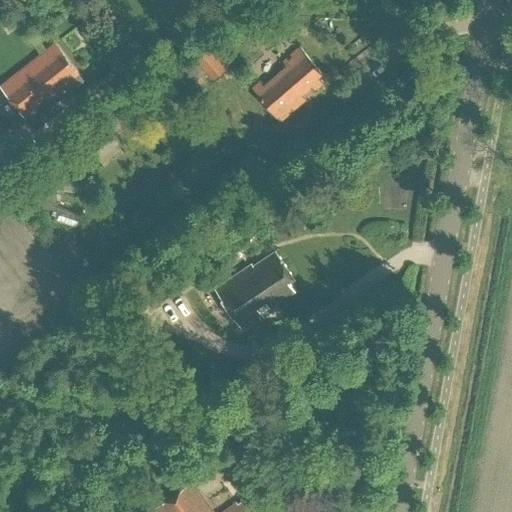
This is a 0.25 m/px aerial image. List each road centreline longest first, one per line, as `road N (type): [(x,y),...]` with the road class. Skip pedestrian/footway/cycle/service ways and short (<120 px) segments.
road 1 (secondary): [(396,511),(489,0)]
road 2 (track): [(220,0),(79,103)]
